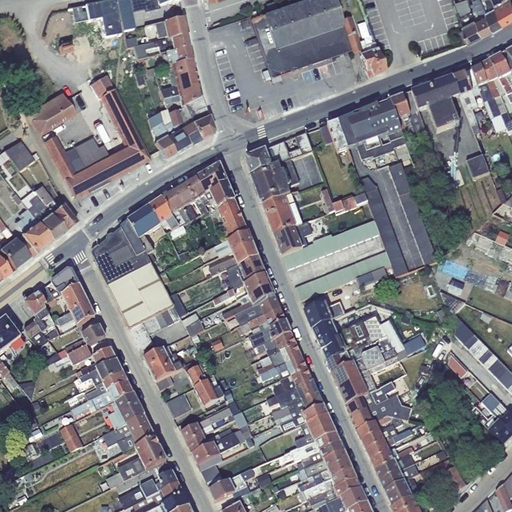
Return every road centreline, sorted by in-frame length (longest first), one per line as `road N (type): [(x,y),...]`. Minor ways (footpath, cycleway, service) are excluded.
road 1 (tertiary): [(225,150),(378,511)]
road 2 (secondary): [(231,145),(467,58),(511,30)]
road 3 (tertiary): [(208,511),(76,244)]
road 4 (secondary): [(76,244),(136,199),(225,150)]
road 5 (residential): [(231,145),(190,0)]
